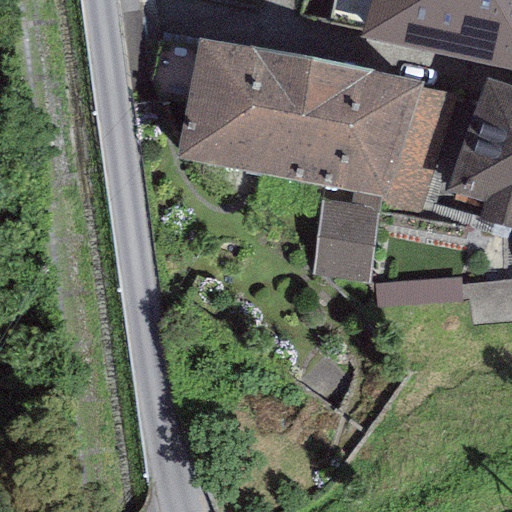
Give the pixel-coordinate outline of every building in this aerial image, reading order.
[(368,0),(358,38),(449,56),(464,0),(368,0)] [(511,0),(464,0),(449,56),(511,70),(511,0)] [(423,81),(196,41),(172,158),(354,190),(380,194),(379,204),(420,212),(456,95),(420,87),(423,81)] [(511,87),(484,79),(448,191),(485,203),(479,219),(511,229),(511,87)] [(379,204),(380,194),(354,190),(351,203),(322,199),(311,275),(368,282),(379,204)] [(445,306),(443,282),(385,286),(386,310),(445,306)] [(481,321),(511,319),(511,282),(479,284),(481,321)]
